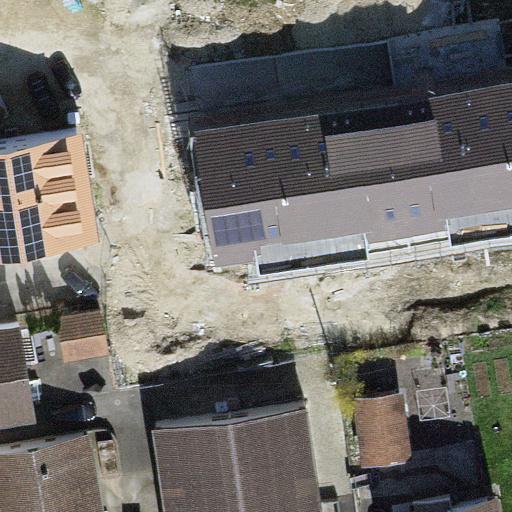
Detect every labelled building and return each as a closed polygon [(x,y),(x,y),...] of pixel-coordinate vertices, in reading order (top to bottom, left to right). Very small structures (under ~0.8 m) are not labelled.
[(511,74),(190,132),(212,254),(511,201),(511,74)] [(79,114),(0,125),(0,228),(95,214),(79,114)] [(100,300),(57,309),(66,352),(109,343),(100,300)] [(20,309),(0,311),(0,403),(34,399),(20,309)] [(356,388),(365,455),(410,449),(401,382),(356,388)] [(320,511),(305,392),(150,413),(162,511),(320,511)] [(93,511),(81,443),(0,457),(0,511),(93,511)] [(500,511),(494,475),(381,497),(384,511),(500,511)]
